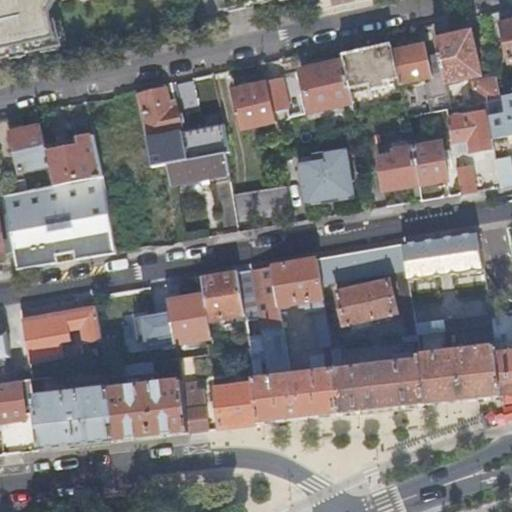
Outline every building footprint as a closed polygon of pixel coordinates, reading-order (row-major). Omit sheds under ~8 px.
[(222,0),(225,8),(225,10),(269,0),(0,0),(0,60),(63,46),(57,22),(51,17),(50,11),(56,0),(222,0)] [(206,0),(210,12),(225,8),(222,0),(206,0)] [(511,61),(511,23),(501,26),(509,62),(511,61)] [(471,33),(436,41),(445,80),(446,84),(481,77),(471,33)] [(392,45),(343,56),(345,62),(351,90),(369,86),(371,90),(385,88),(384,83),(399,79),(393,53),(392,45)] [(426,45),(393,53),(399,79),(400,84),(432,77),(426,45)] [(351,90),(345,62),(329,66),(328,62),(323,60),(312,62),(311,69),(301,71),(309,112),(354,103),(351,90)] [(511,81),(510,73),(496,76),(496,78),(501,99),(504,99),(511,97),(511,81)] [(501,99),(496,78),(473,83),(477,104),(486,102),(501,99)] [(282,79),(266,83),(272,112),(288,109),(282,79)] [(446,84),(445,80),(414,87),(420,115),(446,110),(452,109),(446,84)] [(272,112),(266,83),(234,91),(243,130),(275,123),(272,112)] [(148,137),(146,138),(152,168),(168,164),(226,153),(230,152),(225,127),(153,142),(153,136),(182,130),(177,108),(171,109),(166,89),(139,96),(148,137)] [(511,97),(504,99),(506,110),(502,111),(503,115),(489,118),(493,139),(511,135),(511,97)] [(104,177),(89,111),(71,115),(77,141),(78,146),(48,153),(51,167),(55,187),(104,177)] [(488,113),(448,120),(455,155),(495,148),(493,139),(489,118),(488,113)] [(46,148),(41,127),(11,133),(20,173),(51,167),(48,153),(46,148)] [(77,141),(46,148),(48,153),(78,146),(77,141)] [(408,142),(393,144),(394,151),(409,148),(408,142)] [(413,148),(420,185),(449,180),(442,143),(413,148)] [(307,205),(356,197),(348,147),(316,153),(314,157),(299,159),(307,205)] [(385,191),(420,185),(413,148),(409,148),(394,151),(395,155),(379,158),(385,191)] [(226,153),(168,164),(172,187),(230,175),(226,153)] [(498,161),(503,187),(511,185),(511,162),(511,158),(498,161)] [(458,172),(463,194),(476,192),(473,169),(458,172)] [(117,253),(104,177),(55,187),(6,197),(9,212),(15,250),(18,269),(117,253)] [(287,186),(234,195),(239,222),(292,213),(287,186)] [(4,251),(15,250),(9,212),(0,213),(0,255),(5,255),(4,251)] [(451,247),(460,309),(484,306),(476,243),(451,247)] [(403,336),(417,335),(416,324),(403,244),(317,258),(317,259),(321,283),(396,271),(405,326),(400,326),(403,336)] [(309,301),(324,299),(321,283),(317,259),(273,267),(279,306),(303,302),(303,307),(309,306),(309,301)] [(245,315),(247,324),(261,321),(263,330),(282,327),(279,306),(273,267),(253,270),(238,273),(245,315)] [(210,321),(245,315),(238,273),(203,279),(206,295),(210,321)] [(344,326),(351,324),(353,332),(393,322),(391,315),(398,313),(390,280),(337,292),(344,326)] [(177,344),(213,338),(210,321),(206,295),(170,302),(175,328),(177,344)] [(175,328),(170,302),(153,305),(158,330),(175,328)] [(103,340),(97,307),(24,320),(30,359),(64,353),(62,343),(73,341),(72,330),(81,328),(84,343),(103,340)] [(321,348),(331,347),(331,345),(329,336),(325,308),(315,310),(321,348)] [(495,346),(496,353),(511,351),(511,310),(492,314),(493,324),(495,346)] [(491,313),(443,320),(445,331),(493,324),(492,314),(491,314),(491,313)] [(0,333),(0,359),(12,357),(8,333),(0,333)] [(289,421),(340,415),(334,371),(325,372),(323,356),(310,358),(311,374),(263,379),(259,351),(264,350),(262,337),(259,335),(249,336),(255,384),(260,425),(289,421)] [(329,336),(331,345),(344,343),(343,335),(329,336)] [(385,343),(353,347),(355,358),(386,355),(385,343)] [(420,360),(426,405),(460,401),(500,396),(496,353),(495,346),(420,355),(420,360)] [(340,415),(426,405),(420,360),(412,361),(411,354),(393,356),(394,363),(343,370),(341,349),(332,351),(334,371),(340,415)] [(511,351),(496,353),(500,396),(511,395),(511,351)] [(155,372),(154,361),(108,367),(109,377),(155,372)] [(75,380),(109,377),(108,367),(74,372),(75,380)] [(149,437),(189,433),(185,401),(182,381),(141,385),(140,379),(129,380),(130,386),(110,389),(116,441),(149,437)] [(26,400),(23,380),(0,383),(0,418),(1,422),(23,419),(28,418),(26,400)] [(221,429),(260,425),(255,384),(216,388),(221,429)] [(42,450),(116,441),(110,389),(67,394),(66,385),(54,387),(55,395),(36,398),(36,399),(41,442),(42,450)] [(27,444),(41,442),(36,399),(26,400),(28,418),(23,419),(27,444)] [(189,433),(210,430),(207,407),(203,408),(202,399),(185,401),(189,433)]
